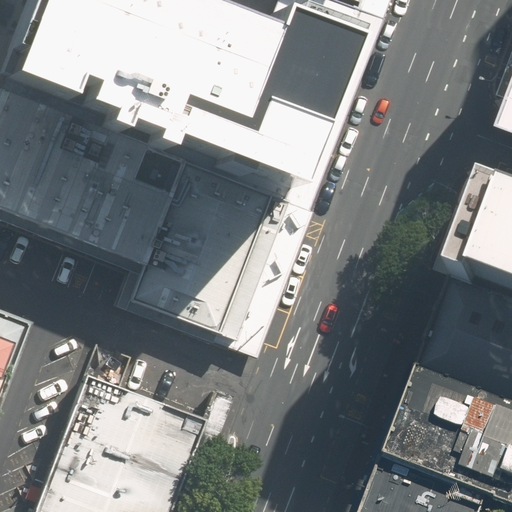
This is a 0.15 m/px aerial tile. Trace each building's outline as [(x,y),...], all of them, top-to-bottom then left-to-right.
[(28,0),(3,68),(291,175),(347,27),(274,0),(271,0),(260,31),(176,0),(28,0)] [(287,202),(0,91),(0,209),(144,265),(130,301),(233,341),(287,202)] [(511,199),(487,189),(451,281),(511,304),(511,199)] [(511,304),(451,281),(415,373),(511,409),(511,304)] [(0,382),(23,321),(0,313),(0,382)] [(511,409),(415,373),(380,461),(491,504),(511,449),(511,409)] [(77,375),(24,511),(157,511),(193,418),(77,375)] [(380,461),(360,511),(487,511),(491,504),(380,461)]
